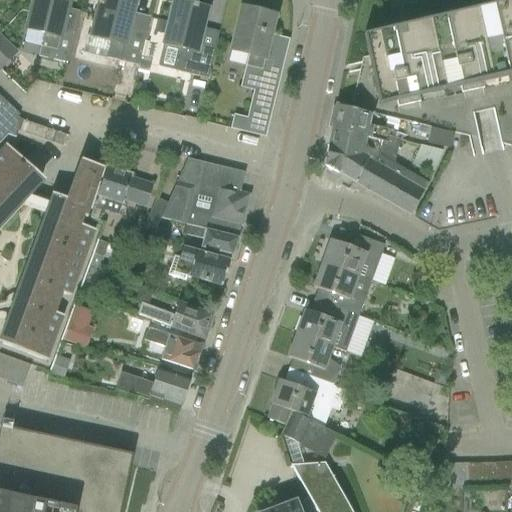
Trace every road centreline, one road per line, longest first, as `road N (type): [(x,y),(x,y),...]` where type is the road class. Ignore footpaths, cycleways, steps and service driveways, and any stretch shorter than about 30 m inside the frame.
road 1 (tertiary): [(176,511),(284,194)]
road 2 (residential): [(292,168),(0,81)]
road 3 (residential): [(447,249),(488,419),(496,437),(511,441)]
road 4 (residential): [(447,249),(427,248),(372,214),(284,194)]
road 5 (tertiary): [(292,168),(323,0)]
